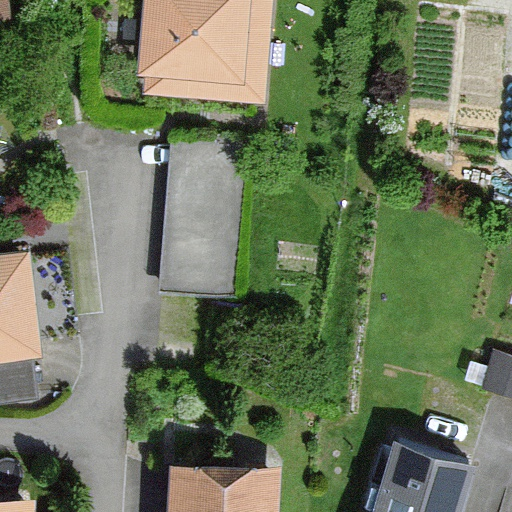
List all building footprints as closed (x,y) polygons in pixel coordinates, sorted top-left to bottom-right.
[(0,0),(0,19),(12,18),(9,0),(0,0)] [(267,105),(274,0),(146,0),(141,70),(147,70),(145,96),(267,105)] [(243,145),(171,140),(161,299),(233,303),(243,145)] [(46,352),(34,247),(0,250),(0,404),(40,400),(35,354),(46,352)] [(511,357),(494,351),(481,387),(511,397),(511,357)] [(456,511),(473,461),(396,436),(371,511),(456,511)] [(278,511),(282,466),(171,458),(167,511),(278,511)] [(0,511),(39,511),(40,498),(0,495),(0,511)]
